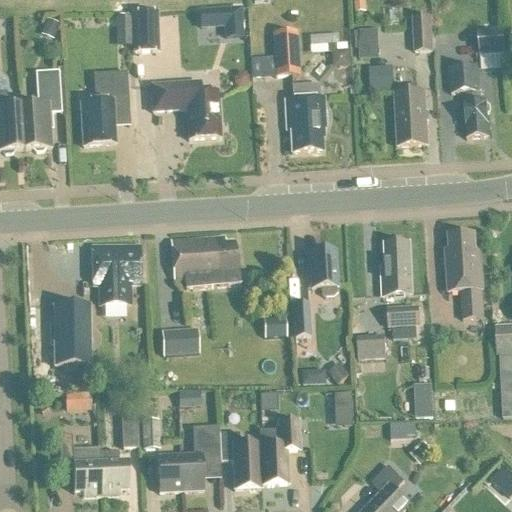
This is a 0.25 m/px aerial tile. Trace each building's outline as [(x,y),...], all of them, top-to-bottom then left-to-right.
[(365,5),(355,6),(356,17),(366,17),(365,5)] [(131,15),(132,58),(157,57),(156,15),(131,15)] [(413,22),(414,58),(433,57),(431,21),(413,22)] [(130,22),(118,23),(118,35),(131,34),(130,22)] [(226,48),(238,31),(224,22),(212,39),(226,48)] [(52,44),(59,28),(46,23),(40,39),(52,44)] [(480,60),(505,58),(503,33),(478,35),(480,60)] [(378,35),(359,36),(360,45),(378,44),(378,35)] [(272,38),(275,81),(300,80),(297,36),(272,38)] [(332,58),(333,72),(351,71),(350,54),(348,54),(347,48),(310,51),(310,59),(332,58)] [(481,105),(479,71),(451,73),(452,100),(462,100),(465,143),(487,142),(485,117),(487,114),(487,108),(484,105),(481,105)] [(380,93),(395,90),(393,74),(377,77),(380,93)] [(59,117),(56,75),(33,77),(35,109),(19,110),(22,154),(30,154),(34,157),(40,157),(44,153),(49,153),(47,118),(59,117)] [(128,119),(126,76),(109,78),(93,79),(94,93),(95,106),(80,107),(83,151),(115,149),(113,131),(113,120),(128,119)] [(187,144),(218,142),(215,96),(199,97),(198,87),(149,90),(151,117),(185,115),(187,144)] [(22,154),(19,110),(5,111),(4,96),(0,96),(0,156),(2,159),(9,159),(12,155),(22,154)] [(398,152),(426,150),(422,96),(394,98),(398,152)] [(318,132),(323,132),(321,102),(282,104),(284,133),(288,134),(289,157),(320,155),(318,132)] [(463,325),(484,324),(482,294),(483,294),(481,255),(477,256),(475,237),(449,239),(450,253),(447,253),(449,296),(462,295),(463,325)] [(223,239),(170,243),(173,284),(185,284),(185,292),(220,289),(240,287),(235,244),(224,244),(223,239)] [(383,302),(412,300),(410,248),(385,249),(386,271),(382,271),(383,302)] [(128,307),(128,289),(139,289),(138,259),(132,259),(132,251),(93,251),(94,290),(99,290),(99,308),(128,307)] [(308,256),(310,293),(320,293),(320,299),(325,302),(333,302),(336,297),(336,292),(337,291),(335,254),(308,256)] [(310,342),(309,309),(293,310),(295,343),(310,342)] [(53,311),(54,371),(78,371),(79,391),(91,391),(90,370),(89,310),(53,311)] [(419,312),(386,314),(388,334),(420,333),(419,312)] [(264,343),(286,342),(285,323),(263,324),(264,343)] [(498,361),(511,359),(511,330),(496,332),(498,361)] [(161,335),(163,361),(199,359),(197,333),(161,335)] [(360,345),(361,363),(389,362),(388,343),(360,345)] [(337,390),(349,380),(342,372),(330,382),(337,390)] [(305,387),(327,385),(325,374),(303,376),(305,387)] [(65,417),(89,416),(89,398),(65,399),(65,417)] [(178,413),(200,412),(199,398),(178,399),(178,413)] [(325,428),(337,427),(337,418),(325,419),(325,428)] [(160,454),(159,424),(142,425),(143,454),(160,454)] [(124,455),(139,454),(138,425),(122,425),(124,455)] [(278,426),(278,434),(259,435),(262,490),(288,489),(287,456),(299,455),(298,425),(278,426)] [(203,496),(202,467),(220,466),(219,438),(218,431),(192,432),(193,459),(179,460),(181,497),(203,496)] [(239,437),(219,438),(220,466),(233,466),(234,495),(260,493),(258,448),(239,449),(239,437)] [(102,501),(100,457),(100,453),(73,454),(72,442),(60,442),(61,470),(72,470),(73,498),(83,497),(83,502),(95,501),(95,502),(102,501)] [(411,457),(422,468),(432,458),(422,447),(411,457)] [(127,466),(118,466),(118,456),(100,457),(102,501),(107,501),(120,500),(119,496),(129,495),(127,466)] [(181,497),(179,460),(157,461),(159,498),(181,497)] [(409,511),(411,510),(396,495),(405,486),(389,470),(372,488),(382,497),(367,511),(409,511)] [(499,494),(511,482),(502,474),(490,486),(499,494)]
